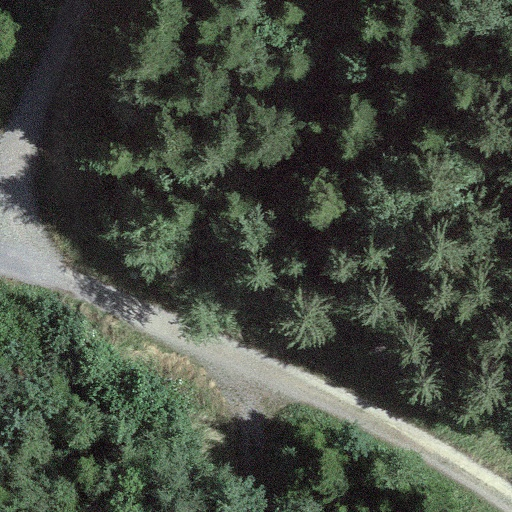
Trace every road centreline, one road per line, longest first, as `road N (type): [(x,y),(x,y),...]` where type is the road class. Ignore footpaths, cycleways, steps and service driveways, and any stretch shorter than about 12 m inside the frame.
road 1 (track): [(0,255),(484,480),(511,504)]
road 2 (track): [(0,195),(82,0)]
road 3 (track): [(229,359),(258,511)]
